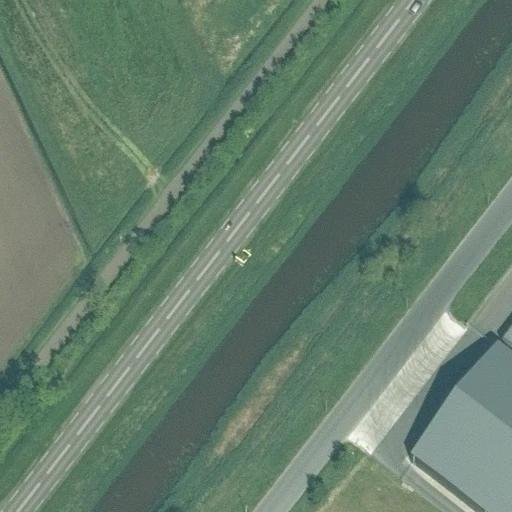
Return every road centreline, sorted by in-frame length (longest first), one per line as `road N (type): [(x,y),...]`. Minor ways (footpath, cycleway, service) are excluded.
road 1 (primary): [(18,511),(414,0)]
road 2 (unclassified): [(0,413),(320,0)]
road 3 (unclassified): [(270,511),(511,201)]
